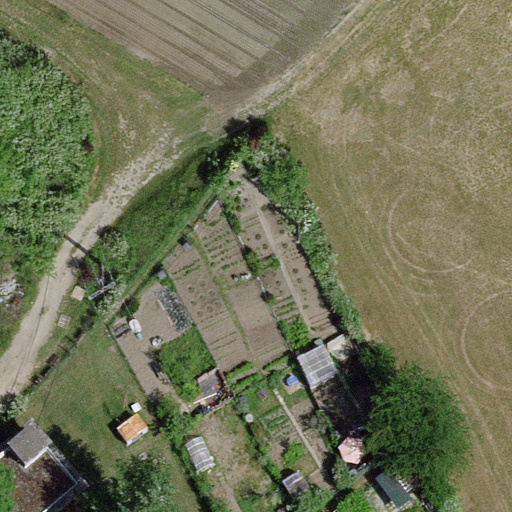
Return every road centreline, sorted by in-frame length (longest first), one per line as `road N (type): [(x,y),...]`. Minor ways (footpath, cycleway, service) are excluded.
road 1 (track): [(392,0),(306,71),(207,121),(106,206)]
road 2 (track): [(106,206),(79,241),(0,399)]
road 3 (track): [(110,0),(121,32),(120,155),(106,206)]
road 4 (track): [(79,241),(44,262),(0,332)]
